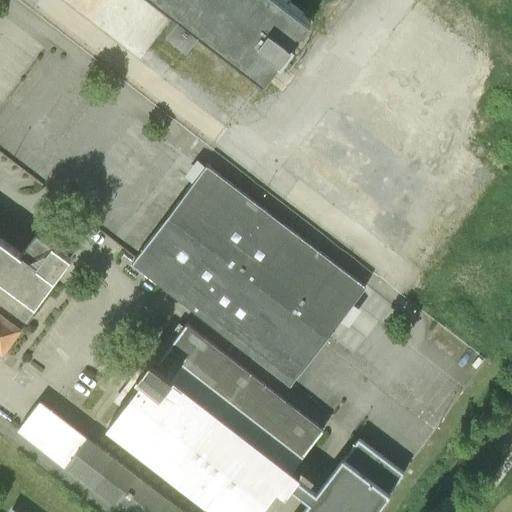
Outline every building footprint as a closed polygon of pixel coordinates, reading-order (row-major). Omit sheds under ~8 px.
[(314,22),(285,0),(161,0),(181,15),(170,30),(179,37),(188,45),(200,30),(268,81),(314,22)] [(137,258),(133,264),(291,384),(367,285),(208,165),(137,258)] [(0,341),(6,346),(62,271),(72,257),(39,233),(22,255),(0,238),(0,341)] [(322,426),(182,319),(143,369),(134,381),(142,387),(107,432),(210,511),(263,511),(278,493),(286,499),(293,490),(299,483),(286,472),(322,426)] [(180,511),(40,403),(19,430),(126,511),(180,511)] [(313,505),(307,511),(387,511),(412,480),(361,440),(317,497),(307,489),(299,483),(293,490),(301,496),(313,505)]
